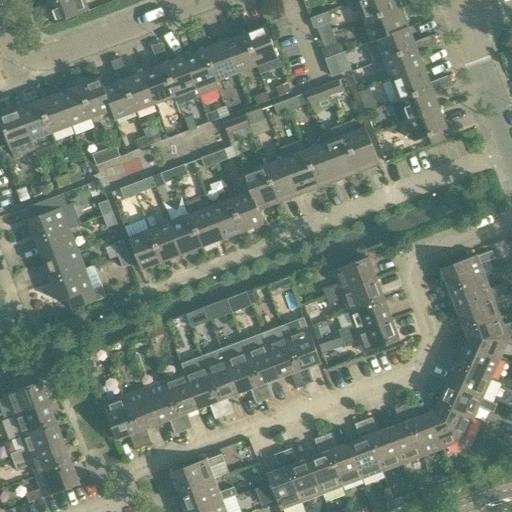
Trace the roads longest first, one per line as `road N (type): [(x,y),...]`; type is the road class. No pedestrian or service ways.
road 1 (residential): [(98,511),(117,505),(140,473),(400,382),(432,344),(412,281),(428,257),(511,220)]
road 2 (residential): [(215,0),(40,68),(16,59),(0,20)]
road 3 (residential): [(511,139),(466,25)]
